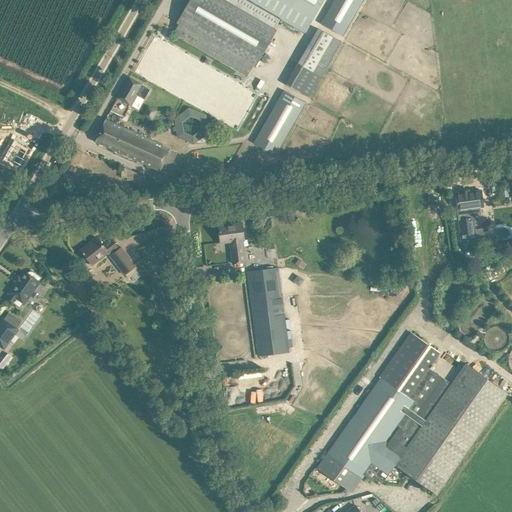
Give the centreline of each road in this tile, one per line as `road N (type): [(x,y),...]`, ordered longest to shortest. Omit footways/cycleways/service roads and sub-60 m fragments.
road 1 (tertiary): [(177,200),(511,153)]
road 2 (unclassified): [(258,511),(216,452),(177,200)]
road 3 (unclassified): [(13,219),(139,0)]
road 4 (tertiary): [(13,219),(177,200)]
road 5 (track): [(418,322),(424,294),(417,226),(425,204),(413,167)]
